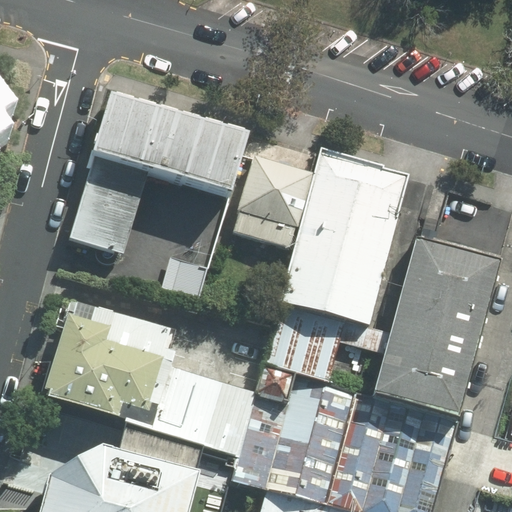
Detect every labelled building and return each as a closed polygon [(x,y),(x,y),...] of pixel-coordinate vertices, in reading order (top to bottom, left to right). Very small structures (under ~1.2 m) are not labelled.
[(231,199),(246,143),(107,106),(92,161),(145,176),(231,199)] [(320,159),(278,311),(341,328),(362,334),(404,182),(386,177),(320,159)] [(314,177),(252,160),(236,219),(298,236),(314,177)] [(145,176),(92,161),(68,248),(121,263),(145,176)] [(371,400),(453,423),(497,264),(415,241),(371,400)] [(278,311),(262,370),(324,388),(341,328),(278,311)] [(66,321),(41,404),(138,433),(159,365),(103,348),(108,334),(66,321)] [(253,403),(283,411),(292,379),(262,370),(254,397),(253,403)] [(254,397),(169,373),(150,441),(235,464),(254,397)] [(322,511),(428,511),(453,423),(371,400),(324,388),(292,379),(283,411),(260,495),(322,511)] [(230,486),(260,495),(283,411),(253,403),(235,464),(230,486)] [(222,511),(226,497),(91,461),(41,491),(37,507),(28,511),(222,511)] [(317,511),(261,497),(257,511),(317,511)]
